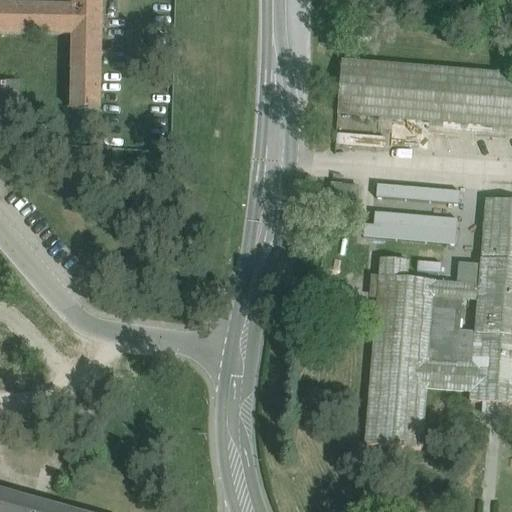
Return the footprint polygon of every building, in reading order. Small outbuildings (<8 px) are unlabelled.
[(100,0),(0,0),(0,107),(18,108),(17,85),(0,85),(0,35),(75,37),(72,113),(99,114),(100,40),(101,40),(102,8),(101,8),(100,0)] [(511,77),(341,64),(337,115),(511,129),(511,77)] [(458,246),(461,214),(463,192),(373,186),(369,247),(376,248),(377,240),(458,246)] [(358,188),(332,187),(330,209),(357,211),(358,188)] [(511,203),(487,202),(480,283),(473,283),(474,269),(462,268),(460,288),(434,286),(434,283),(406,281),(407,263),(382,261),(375,337),(366,447),(389,449),(420,452),(425,390),(471,394),(471,404),(511,407),(511,203)] [(54,508),(23,499),(23,500),(0,493),(0,511),(65,511),(54,509),(54,508)]
